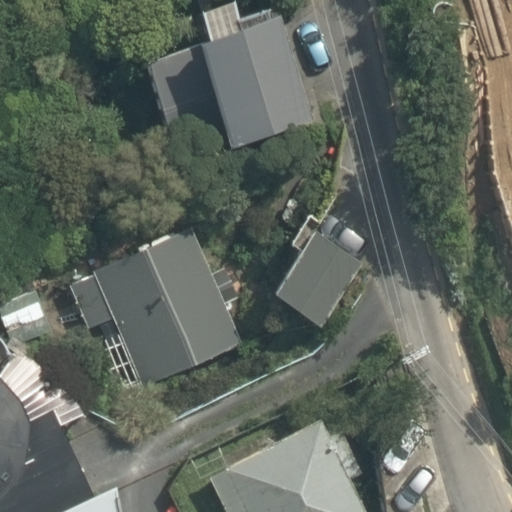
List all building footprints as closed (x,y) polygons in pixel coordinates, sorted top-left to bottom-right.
[(305,119),(275,12),(265,16),(262,9),(232,17),(227,0),(189,10),(197,36),(179,41),(181,47),(136,61),(165,148),(211,132),(215,147),(305,119)] [(511,195),(502,198),(511,230),(511,195)] [(206,274),(184,225),(85,270),(88,276),(66,286),(85,328),(109,317),(141,388),(239,343),(221,305),(235,299),(221,267),(206,274)] [(312,327),(357,263),(306,227),(261,292),(312,327)] [(29,290),(0,303),(0,321),(12,348),(48,331),(29,290)] [(0,511),(111,511),(104,485),(89,492),(46,410),(21,421),(8,395),(0,387),(0,511)] [(314,418),(201,476),(219,511),(362,511),(345,479),(360,472),(335,424),(321,431),(314,418)]
